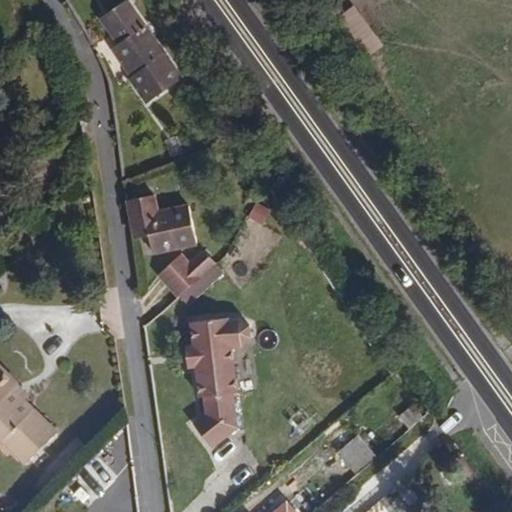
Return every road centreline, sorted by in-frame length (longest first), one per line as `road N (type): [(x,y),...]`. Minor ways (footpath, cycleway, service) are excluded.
road 1 (primary): [(203,0),(511,431)]
road 2 (residential): [(158,511),(100,90),(54,0)]
road 3 (primary): [(511,379),(238,0)]
